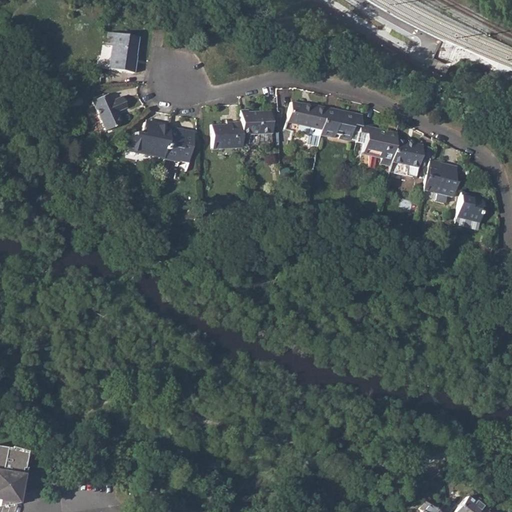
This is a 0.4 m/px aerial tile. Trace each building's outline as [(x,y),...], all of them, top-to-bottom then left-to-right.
[(105,43),(102,69),(131,74),(136,38),(107,33),(106,39),(109,39),(109,44),(105,43)] [(108,102),(105,95),(90,101),(103,132),(120,125),(115,114),(119,112),(126,109),(121,97),(111,101),(108,102)] [(284,130),(318,137),(324,108),(315,106),(313,108),(290,104),(284,130)] [(324,108),(318,137),(332,140),(334,138),(340,139),(339,141),(356,145),(357,135),(359,129),(351,127),(354,115),(344,113),(343,115),(337,114),(338,111),(324,108)] [(248,111),(240,111),(240,122),(241,144),(271,143),(269,112),(248,113),(248,111)] [(125,151),(163,159),(169,127),(144,122),(141,135),(133,133),(132,137),(128,137),(125,151)] [(241,144),(240,122),(226,122),(226,127),(221,127),(220,125),(210,125),(211,151),(220,151),(221,149),(241,148),(241,144)] [(169,127),(163,159),(188,164),(194,133),(169,127)] [(356,145),(353,152),(360,153),(358,160),(388,168),(394,141),(396,133),(385,131),(383,135),(374,133),(374,130),(365,128),(363,136),(357,135),(356,145)] [(388,168),(393,170),(393,174),(415,178),(421,147),(394,141),(388,168)] [(429,159),(420,200),(442,206),(445,198),(450,199),(453,188),(450,186),(451,183),(453,183),(456,167),(429,159)] [(459,198),(454,220),(465,222),(464,229),(476,231),(481,214),(477,212),(478,208),(481,209),(482,205),(476,197),(460,193),(459,198)] [(0,504),(16,503),(25,452),(9,446),(9,448),(0,445),(0,504)] [(484,511),(479,508),(475,511),(474,511),(469,507),(471,505),(464,499),(454,510),(452,511),(484,511)] [(435,511),(423,503),(417,511),(418,511),(435,511)]
